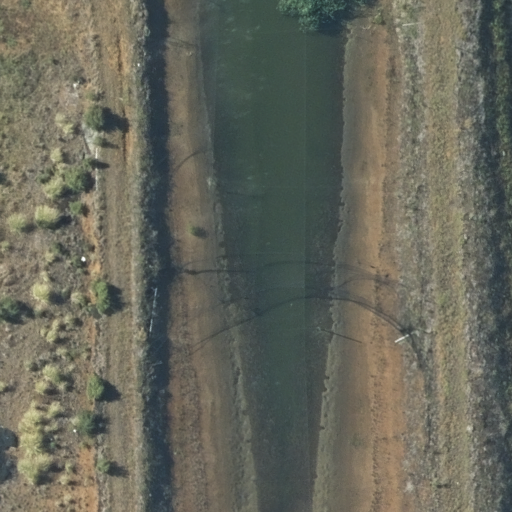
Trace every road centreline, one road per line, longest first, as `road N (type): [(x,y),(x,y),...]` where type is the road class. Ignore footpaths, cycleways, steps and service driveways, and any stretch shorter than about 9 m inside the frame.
road 1 (track): [(126,511),(104,0)]
road 2 (track): [(446,511),(429,0)]
